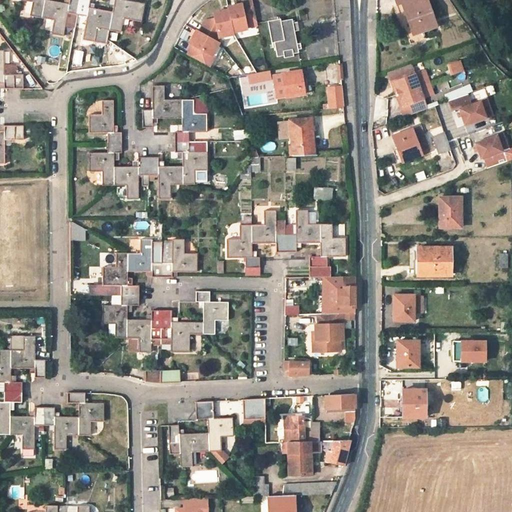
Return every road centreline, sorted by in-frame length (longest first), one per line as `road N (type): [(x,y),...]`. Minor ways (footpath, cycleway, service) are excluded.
road 1 (unclassified): [(368,383),(360,0)]
road 2 (residential): [(59,103),(61,382),(143,397)]
road 3 (residential): [(274,389),(275,283),(171,283)]
road 4 (unknown): [(441,112),(458,165),(364,204)]
road 5 (unclassified): [(337,511),(358,463),(368,383)]
road 6 (residential): [(143,397),(274,389)]
